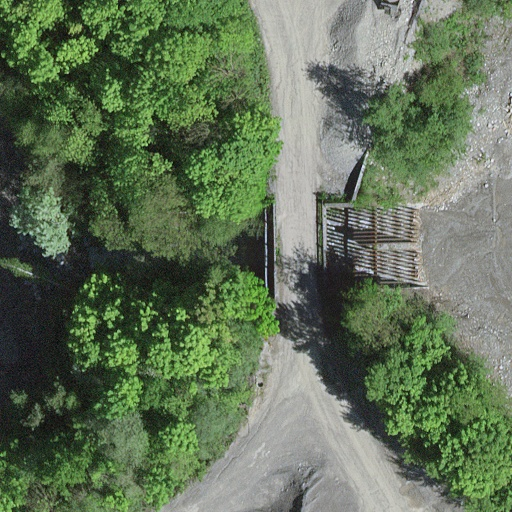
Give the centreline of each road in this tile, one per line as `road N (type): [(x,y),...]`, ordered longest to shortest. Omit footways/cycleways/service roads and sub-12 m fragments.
road 1 (track): [(282,0),(319,397),(388,511)]
road 2 (track): [(319,397),(203,511)]
